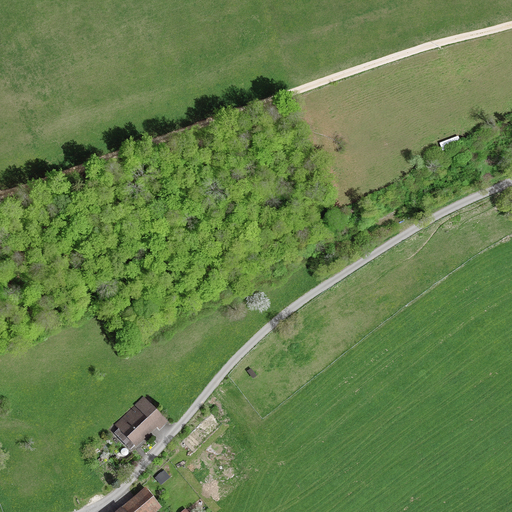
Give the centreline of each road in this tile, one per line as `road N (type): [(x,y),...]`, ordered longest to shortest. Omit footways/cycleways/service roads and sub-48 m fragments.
road 1 (residential): [(511,180),(383,248),(271,324),(140,468),(85,511)]
road 2 (track): [(0,195),(354,67),(511,22)]
